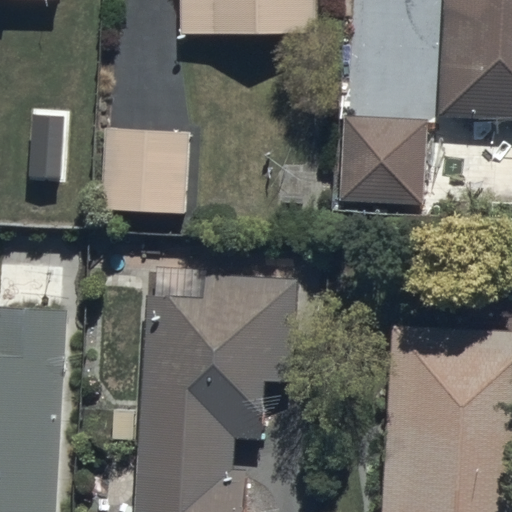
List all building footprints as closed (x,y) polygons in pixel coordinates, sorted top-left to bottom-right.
[(180,0),(181,23),(315,24),(314,0),(180,0)] [(511,0),(446,0),(443,105),(511,107),(511,0)] [(430,112),(344,108),(340,185),(425,189),(430,112)] [(185,214),(188,133),(104,132),(101,212),(185,214)] [(285,511),(286,503),(248,499),(248,462),(237,461),(239,431),(264,433),(269,369),(293,373),(296,266),(162,258),(161,285),(143,285),(134,511),(285,511)] [(0,511),(57,511),(67,297),(0,294),(0,511)] [(511,511),(511,327),(392,318),(382,511),(511,511)]
